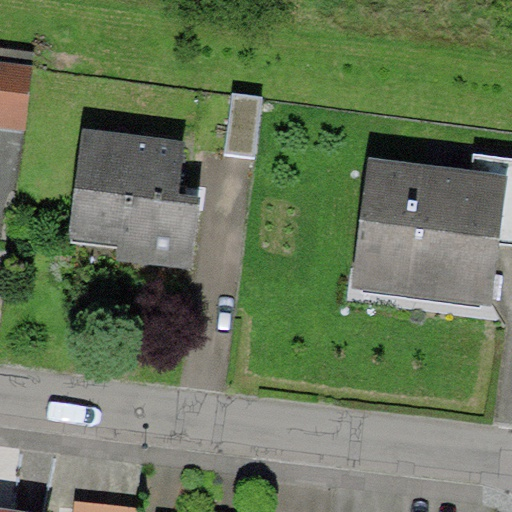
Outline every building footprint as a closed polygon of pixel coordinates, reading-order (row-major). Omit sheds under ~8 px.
[(43,71),(0,65),(0,119),(36,125),(43,71)] [(270,97),(206,91),(201,142),(265,148),(270,97)] [(182,148),(85,141),(78,228),(127,231),(125,258),(190,262),(195,206),(178,205),(182,148)] [(511,166),(483,163),(481,181),(501,183),(493,248),(511,251),(511,166)] [(481,181),(370,167),(354,286),(486,303),(493,248),(501,183),(481,181)]
